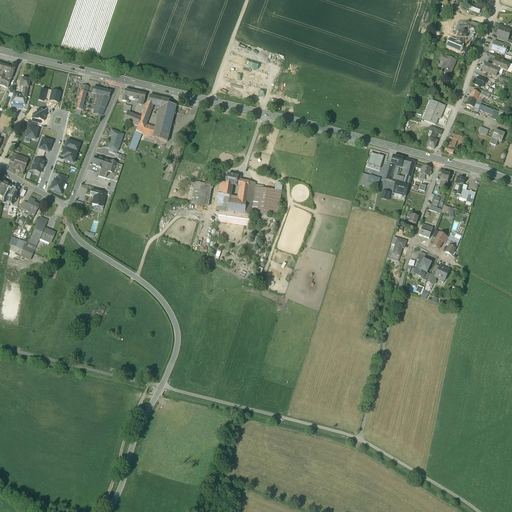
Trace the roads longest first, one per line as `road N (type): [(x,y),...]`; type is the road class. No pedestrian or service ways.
road 1 (secondary): [(435,158),(118,78)]
road 2 (unclassified): [(160,386),(176,341),(165,309),(75,240),(68,211)]
road 3 (track): [(359,439),(160,386)]
road 4 (track): [(0,347),(160,386)]
road 5 (unclassified): [(68,211),(118,78)]
road 6 (track): [(477,511),(359,439)]
road 7 (unclassified): [(108,511),(155,398)]
road 8 (secondary): [(118,78),(0,50)]
